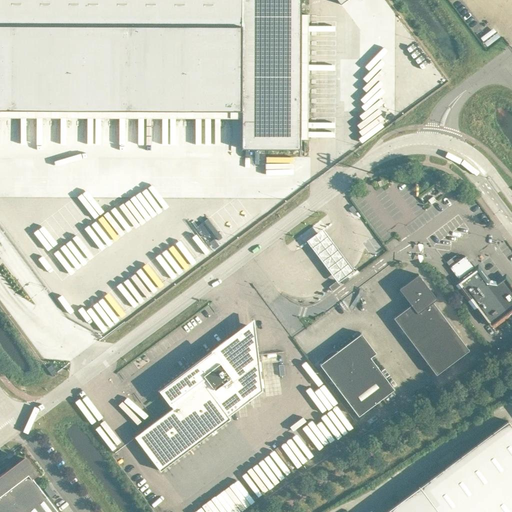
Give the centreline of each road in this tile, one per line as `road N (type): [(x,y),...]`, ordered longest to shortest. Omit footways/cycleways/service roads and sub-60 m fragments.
road 1 (unclassified): [(17,424),(372,158),(407,144),(438,145)]
road 2 (unknown): [(318,164),(172,261),(54,281)]
road 3 (unknown): [(318,164),(314,0)]
